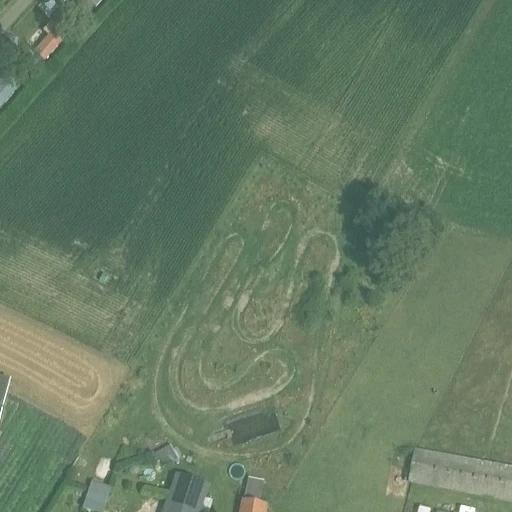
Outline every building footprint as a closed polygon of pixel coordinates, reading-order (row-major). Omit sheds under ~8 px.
[(93,12),(82,1),(73,11),(84,21),(93,12)] [(42,15),(56,35),(66,28),(51,8),(42,15)] [(19,69),(9,62),(3,70),(12,77),(19,69)] [(241,454),(288,437),(280,413),(245,426),(248,433),(236,438),(241,454)] [(152,455),(161,471),(179,461),(170,445),(152,455)] [(408,484),(511,503),(511,467),(414,449),(408,484)] [(240,511),(265,511),(266,506),(259,504),(264,481),(248,478),(243,501),(242,501),(240,511)] [(82,510),(87,511),(103,511),(107,499),(88,493),(82,510)] [(162,511),(194,511),(166,503),(162,511)]
